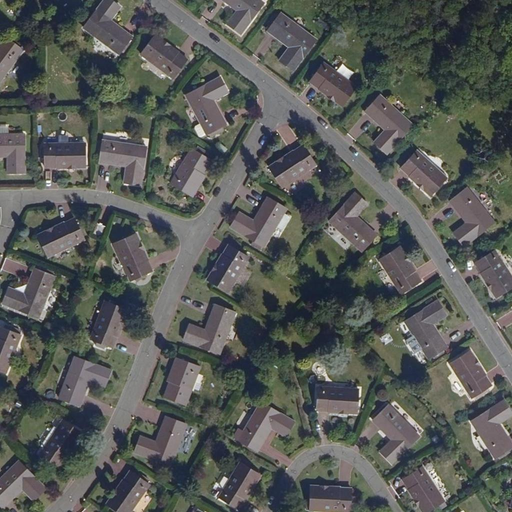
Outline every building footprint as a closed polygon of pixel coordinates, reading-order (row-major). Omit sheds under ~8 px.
[(119,7),(109,0),(102,0),(83,29),(119,54),(122,50),(124,52),(130,44),(127,42),(131,37),(109,21),(119,7)] [(263,3),(259,0),(221,0),(237,11),(227,24),(240,34),(263,3)] [(315,40),(280,14),(266,31),(289,48),(279,61),(292,72),(315,40)] [(187,60),(154,36),(140,55),(172,79),(187,60)] [(0,44),(0,81),(22,51),(18,47),(20,45),(11,39),(10,41),(5,38),(0,44)] [(356,87),(323,63),(309,83),(341,106),(356,87)] [(228,92),(220,77),(186,95),(201,123),(196,126),(195,128),(199,136),(202,137),(207,134),(209,133),(211,137),(222,131),(220,128),(226,124),(214,100),(228,92)] [(412,125),(379,95),(364,112),(384,130),(374,142),(386,153),(412,125)] [(25,173),(24,134),(0,134),(0,155),(8,156),(8,173),(25,173)] [(141,186),(146,147),(102,141),(99,162),(126,166),(124,183),(141,186)] [(45,155),(45,158),(45,167),(85,166),(84,143),(45,144),(45,148),(42,148),(42,155),(45,155)] [(316,165),(302,145),(269,168),(282,188),(316,165)] [(199,173),(202,175),(211,161),(203,156),(205,152),(196,147),(194,151),(191,149),(170,183),(187,193),(199,173)] [(446,178),(416,150),(400,168),(430,195),(446,178)] [(190,195),(202,175),(199,173),(187,193),(190,195)] [(494,223),(466,188),(449,201),(465,223),(452,233),(463,247),(494,223)] [(367,205),(354,193),(329,222),(362,251),(376,235),(355,217),(367,205)] [(264,247),(286,209),(267,198),(253,221),(238,213),(230,227),(264,247)] [(79,231),(78,228),(73,219),(38,236),(48,257),(84,240),(82,237),(86,235),(83,229),(79,231)] [(105,227),(97,225),(94,234),(101,236),(105,227)] [(151,272),(135,235),(113,244),(130,281),(151,272)] [(228,292),(248,257),(227,246),(208,281),(228,292)] [(420,282),(398,247),(379,260),(401,294),(420,282)] [(511,286),(511,278),(494,251),(474,263),(496,297),(511,286)] [(55,277),(51,275),(52,272),(40,268),(39,271),(34,269),(25,294),(8,288),(2,304),(39,318),(55,277)] [(443,353),(441,350),(446,348),(431,325),(446,315),(437,301),(404,322),(428,359),(433,356),(435,359),(443,353)] [(126,310),(105,302),(90,339),(112,347),(126,310)] [(235,312),(214,305),(205,330),(189,325),(183,341),(219,354),(235,312)] [(5,325),(3,329),(0,327),(0,370),(6,373),(20,336),(18,335),(19,331),(5,325)] [(488,392),(486,389),(491,386),(469,351),(449,364),(471,399),(474,397),(476,400),(488,392)] [(111,371),(74,358),(59,399),(79,407),(88,381),(105,387),(111,371)] [(178,359),(170,381),(174,382),(181,361),(178,359)] [(174,382),(170,381),(164,397),(186,405),(200,367),(181,361),(174,382)] [(358,390),(317,387),(315,410),(356,413),(358,390)] [(511,414),(503,401),(471,422),(495,459),(511,447),(511,445),(498,424),(511,414)] [(294,422),(261,402),(238,440),(256,451),(270,427),(285,436),(294,422)] [(419,436),(387,405),(372,421),(391,440),(380,452),(392,464),(419,436)] [(186,424),(165,417),(156,442),(140,437),(134,452),(171,466),(186,424)] [(81,433),(62,420),(40,453),(60,466),(81,433)] [(46,488),(19,461),(0,479),(0,505),(2,507),(22,488),(34,500),(46,488)] [(260,475),(239,463),(218,498),(239,510),(260,475)] [(425,511),(443,501),(422,467),(402,480),(423,511),(425,511)] [(130,511),(149,484),(130,471),(107,505),(118,511),(130,511)] [(355,496),(351,496),(351,489),(310,487),(310,500),(306,500),(306,510),(309,510),(350,511),(350,506),(355,507),(355,496)]
